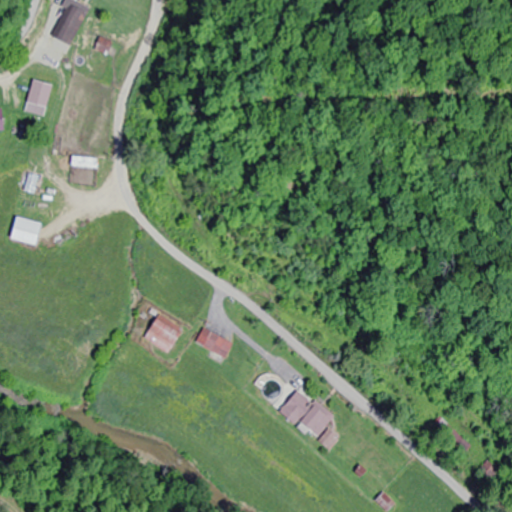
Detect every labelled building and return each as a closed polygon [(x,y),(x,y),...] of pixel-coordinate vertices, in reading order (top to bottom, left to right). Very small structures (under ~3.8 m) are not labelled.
[(55,36),(75,47),(93,13),(72,3),(55,36)] [(116,44),(99,37),(94,49),(112,55),(116,44)] [(58,86),(37,80),(31,103),(51,109),(58,86)] [(0,133),(10,133),(8,107),(0,107),(0,133)] [(71,178),(104,184),(108,159),(75,153),(71,178)] [(48,226),(23,219),(17,240),(41,248),(48,226)] [(148,337),(170,357),(189,336),(167,317),(148,337)] [(236,343),(206,330),(199,346),(229,359),(236,343)] [(301,426),(302,424),(322,439),(337,418),(300,391),(283,414),(301,426)] [(466,447),(446,426),(440,432),(460,452),(466,447)] [(342,439),(332,430),(321,442),(332,451),(342,439)] [(374,501),(384,511),(393,504),(382,492),(374,501)]
